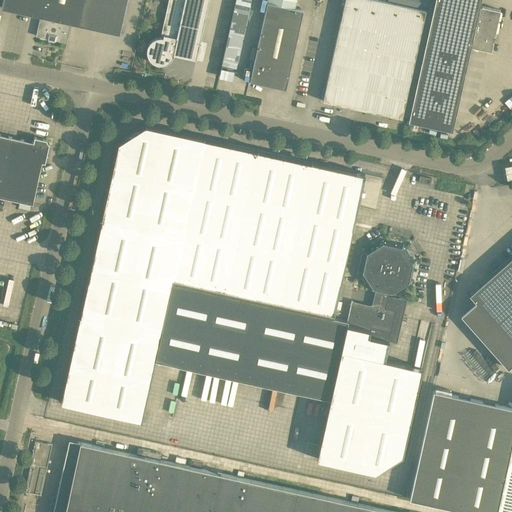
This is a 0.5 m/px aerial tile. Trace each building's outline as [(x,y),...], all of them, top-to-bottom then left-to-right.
[(40,16),(36,36),(66,42),(71,23),(119,34),(126,0),(2,0),(1,7),(40,16)] [(168,0),(161,35),(163,35),(163,38),(162,37),(160,37),(159,37),(157,38),(156,38),(155,39),(153,39),(152,40),(151,41),(150,42),(149,43),(148,44),(148,45),(147,47),(147,48),(147,49),(147,50),(147,51),(147,52),(147,54),(147,55),(148,56),(148,57),(149,58),(150,59),(150,60),(152,61),(153,62),(154,63),(155,63),(156,64),(158,64),(159,64),(160,65),(161,64),(163,64),(164,64),(165,64),(167,63),(168,62),(169,61),(170,60),(171,59),(172,58),(173,56),(173,55),(174,54),(196,59),(208,0),(168,0)] [(267,0),(249,81),(285,89),(303,10),(294,8),(296,0),(267,0)] [(345,0),(323,101),(402,118),(425,10),(379,0),(345,0)] [(500,10),(479,5),(480,0),(434,0),(408,120),(452,130),(470,46),(491,51),(500,10)] [(232,72),(220,69),(219,75),(230,78),(232,72)] [(171,281),(204,138),(145,124),(118,141),(61,401),(141,419),(154,360),(171,281)] [(45,163),(49,143),(48,143),(47,141),(47,139),(34,137),(33,142),(0,134),(0,196),(32,203),(42,162),(45,163)] [(171,281),(332,317),(364,174),(204,138),(171,281)] [(418,182),(430,184),(431,178),(420,175),(418,182)] [(385,308),(388,295),(392,296),(411,284),(416,262),(404,243),(382,238),(363,250),(358,272),(370,291),(374,292),(371,305),(351,300),(347,320),(332,317),(171,281),(154,360),(329,399),(330,399),(347,324),(369,329),(368,336),(389,341),(395,310),(385,308)] [(461,315),(507,368),(511,363),(511,255),(469,294),(476,302),(461,315)] [(422,366),(385,357),(388,342),(389,341),(368,336),(369,329),(347,324),(330,399),(329,399),(316,458),(375,472),(402,454),(422,366)] [(206,395),(193,391),(194,385),(190,384),(191,379),(183,378),(179,398),(204,404),(206,395)] [(511,511),(511,407),(433,390),(409,498),(471,511),(511,511)] [(398,511),(160,459),(161,453),(138,447),(137,454),(69,439),(52,511),(398,511)] [(43,493),(52,443),(38,440),(29,491),(43,493)]
